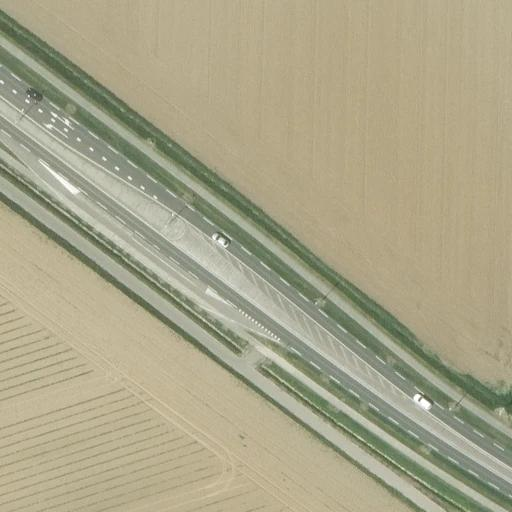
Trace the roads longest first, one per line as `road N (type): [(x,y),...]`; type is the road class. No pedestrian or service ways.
road 1 (primary): [(511,461),(0,75)]
road 2 (primary): [(0,122),(232,298),(511,492)]
road 3 (unclassified): [(428,511),(0,186)]
